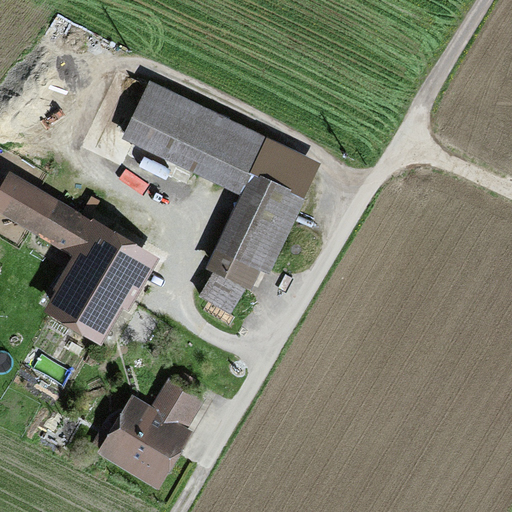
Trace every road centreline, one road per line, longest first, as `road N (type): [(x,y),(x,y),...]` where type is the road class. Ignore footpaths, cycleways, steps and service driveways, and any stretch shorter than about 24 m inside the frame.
road 1 (track): [(483,0),(173,511)]
road 2 (unclassified): [(401,137),(511,188)]
